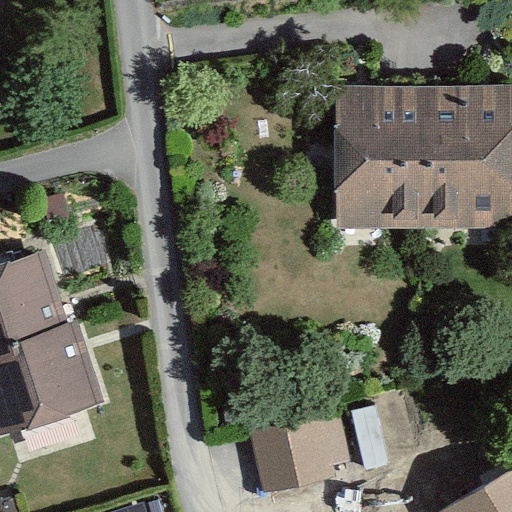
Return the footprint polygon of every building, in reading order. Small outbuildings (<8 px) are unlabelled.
[(511,80),(341,81),(341,212),(511,211),(511,80)] [(49,251),(0,267),(0,437),(101,402),(49,251)] [(253,422),(270,485),(354,464),(338,400),(253,422)] [(511,511),(511,471),(509,473),(436,511),(511,511)] [(149,511),(146,502),(115,511),(149,511)]
